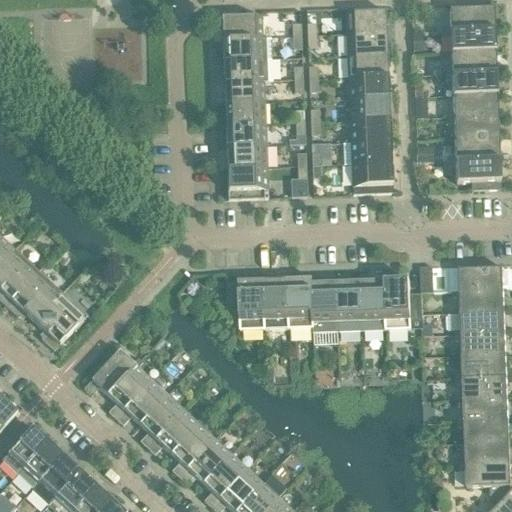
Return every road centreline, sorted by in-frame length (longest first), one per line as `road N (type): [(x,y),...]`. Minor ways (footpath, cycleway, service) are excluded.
road 1 (residential): [(511,230),(441,233),(409,244),(378,234),(194,237),(181,209),(178,0)]
road 2 (residential): [(158,511),(125,480),(114,449),(0,340)]
